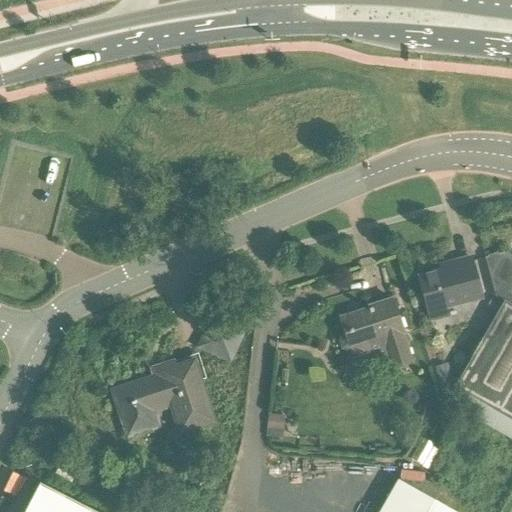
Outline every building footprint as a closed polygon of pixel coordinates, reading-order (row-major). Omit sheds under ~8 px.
[(503,253),(485,258),(495,297),(504,302),(454,388),(460,392),(457,409),(511,440),(511,257),(504,253),(503,253)] [(420,278),(429,313),(481,299),(471,258),(451,263),(453,269),(420,278)] [(496,315),(502,303),(492,297),(486,309),(496,315)] [(341,320),(346,337),(350,336),(355,351),(384,341),(393,370),(412,363),(403,335),(405,335),(394,300),(369,308),(370,309),(371,309),(371,310),(341,320)] [(163,374),(112,391),(124,430),(150,422),(148,416),(182,404),(185,414),(174,418),(180,435),(215,424),(195,362),(200,361),(199,359),(176,367),(175,362),(161,366),(163,374)] [(449,363),(435,368),(442,388),(455,384),(449,363)] [(283,439),(286,417),(269,415),(267,438),(283,439)] [(381,511),(452,511),(399,481),(381,511)] [(93,511),(40,485),(25,511),(93,511)]
